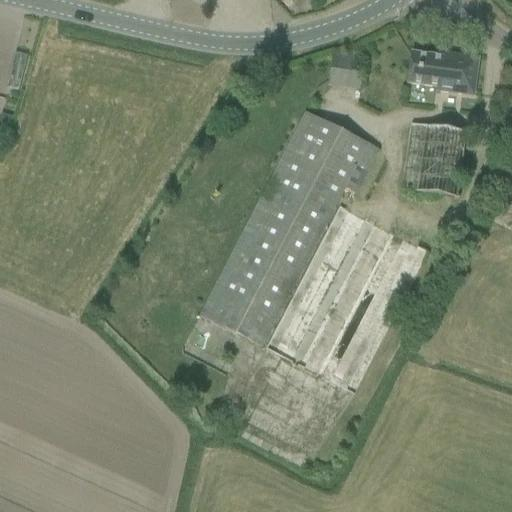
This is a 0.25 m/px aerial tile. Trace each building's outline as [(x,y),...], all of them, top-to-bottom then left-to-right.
[(262,0),(277,27),(325,0),(262,0)] [(436,95),(473,99),(478,60),(442,55),(442,59),(410,55),(406,85),(436,89),(436,95)] [(328,87),(359,92),(364,60),(332,56),(328,87)] [(0,116),(0,129),(8,131),(11,120),(0,116)] [(356,195),(368,171),(377,153),(304,116),(199,318),(261,350),(344,189),(356,195)] [(458,201),(462,175),(468,135),(410,127),(407,147),(400,193),(432,197),(458,201)] [(418,251),(393,238),(338,210),(265,352),(354,398),(427,256),(418,251)] [(487,263),(511,266),(511,247),(489,244),(487,263)]
